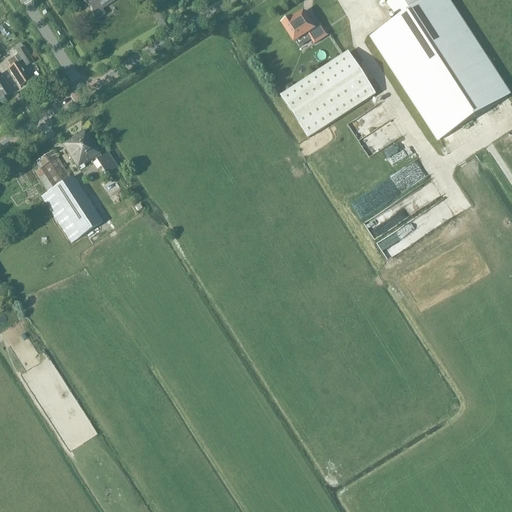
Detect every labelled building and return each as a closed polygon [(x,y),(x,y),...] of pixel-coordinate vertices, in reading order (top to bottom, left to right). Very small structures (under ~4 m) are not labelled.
[(101,9),(114,0),(113,0),(85,0),(94,15),(102,10),(101,9)] [(384,0),(398,20),(373,37),(439,141),(507,97),(445,0),(429,0),(424,4),(420,0),(384,0)] [(290,19),(283,24),(294,42),(307,34),(314,45),(328,36),(320,24),(313,29),(303,14),(292,21),(290,19)] [(21,44),(13,50),(14,52),(9,55),(11,58),(7,61),(11,68),(8,69),(20,88),(30,81),(22,69),(33,63),(23,47),(21,44)] [(375,96),(348,54),(281,97),(308,139),(375,96)] [(0,74),(0,100),(11,93),(0,74)] [(84,165),(99,155),(85,131),(62,145),(76,168),(83,164),(84,165)] [(413,140),(402,149),(406,154),(417,145),(413,140)] [(35,171),(48,192),(70,178),(53,151),(36,162),(40,168),(35,171)] [(96,160),(108,179),(120,171),(108,153),(96,160)] [(70,178),(61,184),(91,231),(100,225),(70,178)] [(48,192),(41,197),(71,244),(91,231),(61,184),(48,192)]
